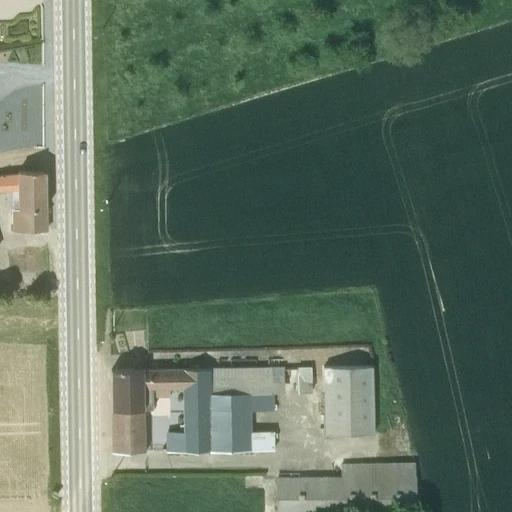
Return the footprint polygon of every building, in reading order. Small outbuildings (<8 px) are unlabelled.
[(11,231),(45,231),(44,171),(13,172),(0,174),(0,191),(7,191),(7,209),(11,210),(11,231)] [(282,366),(110,370),(111,451),(144,451),(143,409),(151,409),(151,397),(168,397),(168,388),(182,388),(182,431),(165,431),(165,451),(273,449),(273,431),(250,431),(250,411),(272,411),(272,393),(283,393),(282,366)] [(310,366),(296,367),(296,392),(311,392),(310,366)] [(372,367),(323,366),(323,434),(372,434),(372,367)] [(288,477),(275,477),(274,511),(415,511),(414,462),(340,463),(340,476),(298,476),(298,473),(288,473),(288,477)]
